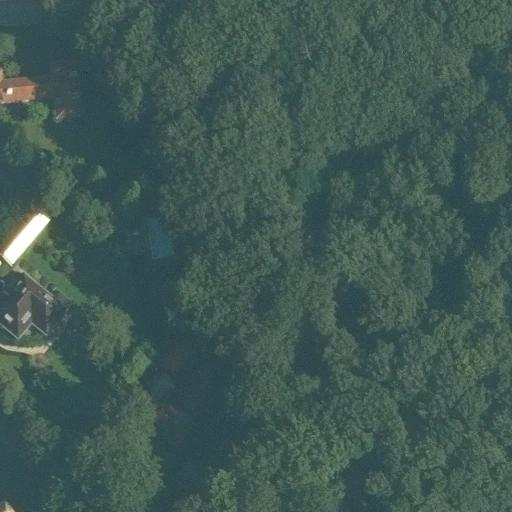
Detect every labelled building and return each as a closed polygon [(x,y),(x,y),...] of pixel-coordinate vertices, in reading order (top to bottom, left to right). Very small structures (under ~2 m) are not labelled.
[(0,105),(53,100),(55,114),(77,112),(73,67),(55,69),(56,80),(0,86),(0,105)] [(29,168),(18,179),(35,195),(46,183),(29,168)] [(79,196),(69,188),(62,195),(63,196),(62,197),(71,206),(85,218),(92,209),(78,197),(79,196)] [(61,217),(71,206),(62,197),(52,209),(61,217)] [(16,223),(0,242),(0,261),(9,270),(36,239),(16,223)] [(0,329),(17,344),(18,343),(20,344),(22,345),(24,345),(26,345),(28,345),(30,345),(32,345),(34,344),(36,344),(38,343),(40,341),(41,340),(43,339),(44,340),(63,317),(16,278),(3,294),(0,292),(0,329)] [(178,346),(160,367),(175,379),(210,338),(198,327),(181,348),(178,346)] [(170,394),(149,419),(160,428),(159,430),(178,446),(226,387),(219,382),(226,374),(208,360),(193,378),(185,388),(190,392),(181,403),(170,394)] [(215,452),(201,470),(225,490),(256,454),(228,430),(236,420),(226,412),(205,436),(214,444),(213,445),(214,451),(215,452)]
